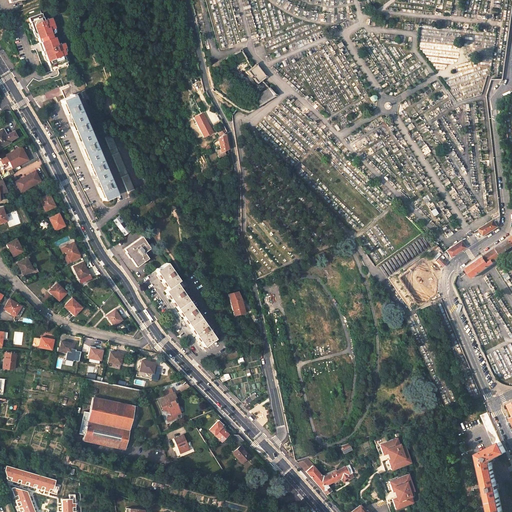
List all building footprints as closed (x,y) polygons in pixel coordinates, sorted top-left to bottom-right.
[(36,33),(39,42),(41,47),(42,50),(44,55),(46,55),(49,65),(51,64),(53,71),(59,69),(68,66),(64,55),(67,55),(65,49),(67,48),(65,43),(58,45),(56,37),(51,38),(50,34),(52,33),(51,30),(55,27),(52,17),(44,20),(41,13),(28,17),(34,34),(36,33)] [(276,95),(269,87),(257,95),(232,75),(233,73),(231,66),(246,59),(241,49),(207,66),(212,90),(236,108),(238,109),(248,113),(276,95)] [(266,77),(256,64),(251,68),(247,71),(257,84),(262,80),(266,77)] [(73,95),(69,86),(61,90),(65,98),(73,95)] [(82,117),(73,95),(65,98),(60,100),(69,122),(82,117)] [(203,114),(202,113),(193,118),(203,137),(212,132),(205,119),(206,118),(204,113),(203,114)] [(90,135),(82,117),(69,122),(77,141),(90,135)] [(226,131),(224,127),(217,132),(220,137),(225,132),(226,131)] [(18,137),(14,130),(7,134),(3,128),(0,129),(0,148),(11,143),(10,142),(18,137)] [(116,147),(109,130),(103,133),(109,149),(116,147)] [(228,150),(225,134),(218,138),(220,153),(221,153),(228,150)] [(98,154),(90,135),(77,141),(85,160),(98,154)] [(220,153),(218,138),(213,142),(218,157),(219,157),(222,155),(221,153),(220,153)] [(0,160),(0,176),(2,180),(12,174),(14,173),(12,169),(26,161),(22,155),(24,154),(20,147),(5,155),(6,157),(0,160)] [(125,169),(118,152),(112,155),(119,171),(125,169)] [(106,173),(98,154),(85,160),(93,178),(106,173)] [(35,171),(15,182),(21,192),(40,181),(35,171)] [(115,195),(106,173),(93,178),(102,200),(115,195)] [(134,191),(128,174),(121,177),(128,193),(132,192),(134,191)] [(51,198),(48,194),(39,199),(45,211),(55,206),(51,198)] [(63,222),(59,213),(49,218),(55,231),(64,226),(62,222),(63,222)] [(131,231),(119,216),(112,221),(124,236),(131,231)] [(479,229),(483,236),(499,227),(501,216),(494,220),(494,219),(479,229)] [(387,278),(387,277),(433,243),(424,235),(379,267),(387,278)] [(150,248),(142,236),(124,249),(126,252),(125,252),(129,258),(130,258),(136,267),(148,258),(144,252),(150,248)] [(511,246),(511,242),(509,238),(496,248),(501,255),(511,246)] [(18,242),(16,239),(6,244),(8,248),(13,256),(22,251),(21,248),(18,242)] [(461,240),(445,250),(450,258),(466,248),(461,240)] [(75,242),(62,248),(70,264),(75,261),(74,258),(81,254),(75,242)] [(501,255),(496,248),(484,256),(488,263),(492,260),(494,262),(502,257),(501,255)] [(488,263),(484,256),(466,269),(472,278),(494,262),(492,260),(488,263)] [(436,261),(442,267),(446,264),(439,257),(436,261)] [(33,270),(26,258),(17,263),(21,271),(24,275),(33,270)] [(87,270),(83,262),(73,267),(79,279),(89,274),(87,270)] [(179,281),(166,263),(155,271),(167,288),(176,283),(179,281)] [(66,293),(56,283),(48,291),(52,294),(59,300),(66,293)] [(188,300),(176,283),(167,288),(164,291),(177,308),(188,300)] [(436,290),(429,293),(432,300),(439,297),(436,290)] [(241,298),(238,291),(228,294),(230,301),(241,298)] [(82,307),(71,298),(64,306),(71,312),(74,315),(82,307)] [(245,312),(241,298),(230,301),(234,315),(245,312)] [(17,304),(9,299),(3,308),(12,314),(15,315),(21,306),(17,304)] [(200,318),(188,300),(177,308),(189,326),(200,318)] [(119,316),(115,309),(106,315),(114,326),(121,320),(119,317),(119,316)] [(215,338),(200,318),(189,326),(203,346),(215,338)] [(30,345),(48,349),(51,350),(53,340),(45,338),(45,339),(41,338),(40,338),(32,337),(31,345),(30,345)] [(69,343),(61,341),(59,351),(71,354),(73,344),(69,343)] [(94,349),(90,348),(88,358),(101,360),(103,350),(94,349)] [(15,353),(4,352),(4,359),(5,359),(4,368),(14,369),(15,353)] [(118,353),(110,352),(108,362),(120,364),(122,355),(118,354),(118,353)] [(151,362),(141,360),(139,371),(153,374),(155,363),(151,362)] [(175,397),(173,392),(158,398),(162,409),(165,411),(167,414),(166,418),(168,422),(177,418),(176,415),(180,413),(174,398),(175,397)] [(103,400),(92,397),(89,412),(87,422),(128,431),(129,426),(134,406),(132,406),(103,400)] [(89,412),(84,411),(79,434),(84,435),(87,422),(89,412)] [(500,441),(487,412),(481,415),(493,445),(500,441)] [(223,424),(218,420),(209,430),(221,441),(228,434),(221,427),(223,424)] [(128,431),(87,422),(84,435),(83,441),(124,450),(128,431)] [(238,435),(233,434),(229,438),(233,442),(244,440),(238,435)] [(183,435),(174,438),(180,453),(189,450),(183,435)] [(406,475),(402,465),(408,463),(402,446),(397,448),(395,441),(391,442),(390,440),(376,445),(380,454),(388,452),(390,458),(382,461),(386,471),(380,473),(387,492),(395,490),(397,496),(389,499),(392,509),(406,504),(405,502),(409,501),(406,493),(412,491),(406,475)] [(502,511),(498,488),(497,484),(492,462),(494,458),(493,458),(506,452),(501,441),(478,453),(491,511),(502,511)] [(249,456),(240,446),(232,452),(242,463),(249,456)] [(343,453),(346,458),(354,455),(351,449),(343,453)] [(354,477),(352,473),(353,473),(349,464),(344,467),(330,473),(322,477),(314,481),(323,490),(328,487),(327,485),(341,478),(343,483),(350,479),(354,477)] [(55,480),(5,465),(3,471),(7,480),(56,495),(58,487),(54,486),(55,480)] [(312,465),(305,471),(314,481),(322,477),(312,465)] [(267,480),(264,477),(259,482),(262,485),(267,480)] [(13,487),(10,489),(19,511),(34,511),(26,491),(13,487)] [(75,511),(75,495),(69,495),(69,499),(61,499),(61,511),(75,511)]
